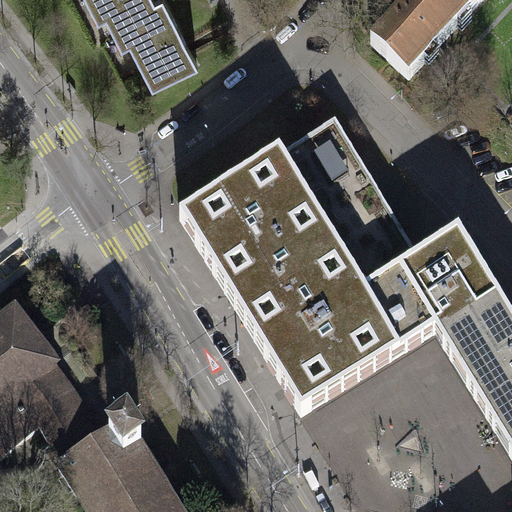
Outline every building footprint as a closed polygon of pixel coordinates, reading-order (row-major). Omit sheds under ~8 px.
[(87,0),(93,10),(101,6),(117,37),(125,33),(153,87),(198,64),(164,0),(154,0),(155,0),(154,0),(87,0)] [(409,80),(481,3),(478,0),(412,0),(412,1),(371,44),(409,80)] [(397,278),(419,265),(415,258),(403,239),(335,129),(180,225),(258,352),(301,422),(411,355),(435,339),(397,278)] [(419,265),(397,278),(435,339),(443,352),(452,366),(511,329),(511,326),(505,315),(459,240),(419,265)] [(0,410),(45,375),(54,368),(57,366),(15,314),(0,326),(0,410)] [(511,329),(452,366),(495,435),(511,424),(511,329)] [(54,368),(45,375),(59,393),(93,448),(109,437),(123,428),(117,419),(97,432),(70,388),(54,368)] [(62,466),(93,448),(59,393),(45,375),(0,410),(0,493),(8,487),(0,477),(0,461),(34,434),(33,432),(38,427),(62,466)] [(511,424),(495,435),(511,463),(511,424)] [(126,426),(123,428),(109,437),(93,448),(62,466),(58,469),(84,511),(176,511),(139,451),(141,450),(126,426)]
